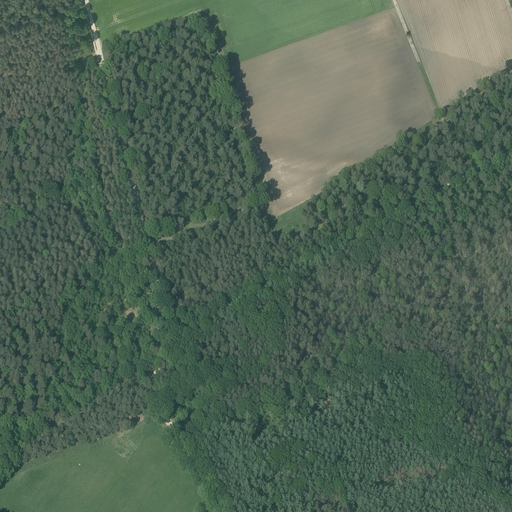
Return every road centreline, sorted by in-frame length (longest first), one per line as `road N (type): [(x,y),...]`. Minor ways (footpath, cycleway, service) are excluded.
road 1 (track): [(511,153),(166,339)]
road 2 (track): [(85,0),(166,339)]
road 3 (track): [(151,373),(30,441),(0,470)]
road 4 (track): [(154,373),(160,405),(222,511)]
